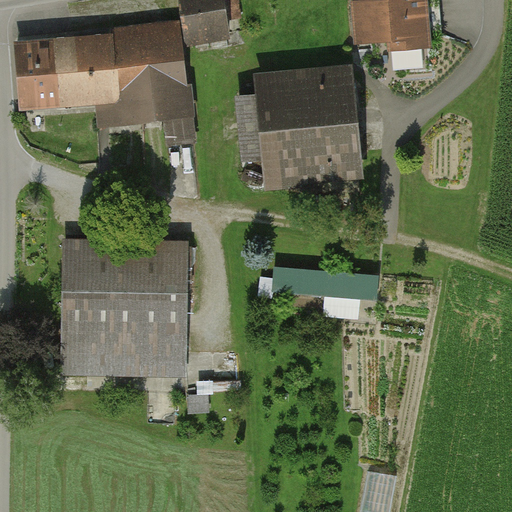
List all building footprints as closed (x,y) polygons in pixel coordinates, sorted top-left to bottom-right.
[(173,0),(184,52),(230,42),(227,25),(241,22),(236,0),(173,0)] [(401,0),(350,4),(354,50),(414,46),(410,0),(401,0)] [(17,114),(96,109),(99,131),(161,123),(164,150),(195,146),(187,87),(180,88),(172,25),(86,37),(87,40),(13,45),(17,114)] [(259,167),(263,194),(361,179),(357,158),(366,156),(363,132),(354,133),(344,67),(246,82),(249,99),(233,102),(243,169),(259,167)] [(60,242),(56,378),(182,381),(185,245),(60,242)] [(376,275),(272,269),(272,280),(260,280),(258,300),(272,301),(272,295),(323,298),(322,319),(358,321),(360,300),(375,301),(376,275)] [(209,398),(187,399),(188,416),(233,413),(232,395),(241,395),(241,383),(208,385),(209,398)] [(357,479),(358,511),(387,511),(385,478),(357,479)]
